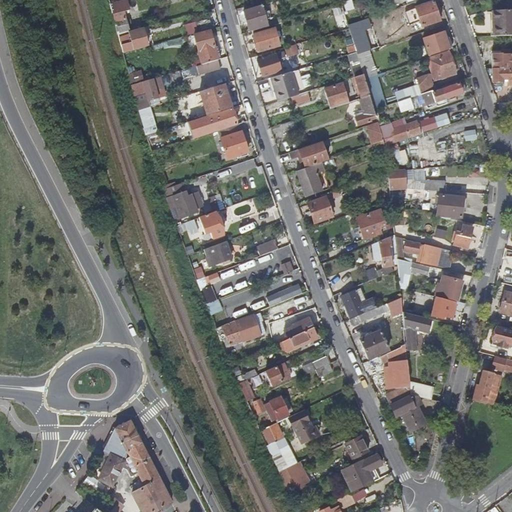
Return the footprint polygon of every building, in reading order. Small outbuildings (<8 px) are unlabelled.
[(125,0),(109,4),(117,32),(127,29),(122,13),(128,11),(125,0)] [(355,13),(352,3),(344,5),(347,15),(355,13)] [(439,21),(433,3),(405,13),(409,25),(419,21),(421,28),(439,21)] [(267,27),(268,29),(282,25),(280,19),(266,22),(262,7),(244,12),(249,32),(267,27)] [(494,37),(511,36),(511,10),(492,11),(492,21),(494,21),(494,37)] [(198,33),(209,30),(206,20),(194,23),(195,24),(198,33)] [(349,29),(350,33),(357,55),(362,53),(356,36),(368,31),(365,23),(349,29)] [(183,27),(186,36),(198,33),(195,24),(183,27)] [(142,28),(134,31),(139,49),(146,47),(142,28)] [(134,31),(118,35),(123,54),(139,49),(134,31)] [(202,65),(217,60),(209,31),(194,36),(202,65)] [(257,52),(273,48),(269,31),(253,35),(257,52)] [(449,50),(446,43),(443,33),(424,39),(429,57),(449,50)] [(456,75),(449,52),(428,60),(433,75),(436,82),(442,80),(456,75)] [(502,69),(511,69),(511,53),(502,54),(502,53),(492,54),(492,69),(502,69)] [(280,71),(274,55),(257,61),(261,77),(280,71)] [(368,68),(365,56),(358,58),(361,70),(368,68)] [(220,70),(217,60),(202,65),(201,65),(204,75),(220,70)] [(368,68),(361,70),(364,78),(365,82),(372,80),(368,68)] [(511,79),(511,69),(502,69),(492,69),(492,82),(503,81),(503,80),(511,79)] [(299,72),(291,74),(298,97),(306,94),(299,72)] [(291,74),(270,79),(277,102),(298,97),(291,74)] [(429,84),(436,82),(433,75),(427,78),(429,84)] [(159,77),(131,85),(133,92),(144,89),(148,103),(158,100),(155,91),(162,89),(159,77)] [(364,78),(355,81),(361,102),(371,100),(365,82),(364,78)] [(419,98),(432,93),(429,84),(427,78),(414,82),(419,98)] [(230,108),(223,84),(199,92),(207,116),(212,115),(230,108)] [(446,100),(463,94),(460,86),(443,92),(446,100)] [(325,92),(330,111),(347,106),(343,87),(325,92)] [(427,107),(446,100),(443,92),(424,99),(427,107)] [(371,100),(361,102),(359,103),(363,115),(355,118),(357,126),(370,123),(370,121),(377,118),(376,114),(371,100)] [(411,101),(399,105),(403,116),(414,111),(411,101)] [(273,113),(286,110),(283,102),(271,105),(273,113)] [(237,125),(230,108),(212,115),(215,125),(222,122),(225,129),(237,125)] [(212,115),(207,116),(187,122),(193,139),(218,131),(225,129),(222,122),(215,125),(212,115)] [(295,121),(282,125),(284,132),(297,128),(295,121)] [(378,122),(367,126),(373,144),(384,141),(380,130),(378,122)] [(239,124),(237,125),(225,129),(218,131),(226,159),(247,152),(239,124)] [(412,126),(383,135),(387,145),(415,135),(412,126)] [(474,130),(459,133),(460,141),(475,139),(474,130)] [(321,142),(289,153),(291,160),(301,157),(305,168),(321,163),(327,161),(321,142)] [(305,168),(297,171),(305,198),(322,192),(316,174),(324,171),(321,163),(305,168)] [(316,174),(322,192),(330,189),(324,171),(316,174)] [(388,172),(389,190),(404,191),(404,171),(388,172)] [(408,185),(408,191),(444,193),(444,183),(424,181),(424,185),(408,185)] [(182,183),(164,189),(167,199),(186,193),(182,183)] [(338,190),(320,196),(321,198),(307,204),(314,223),(332,217),(325,199),(329,198),(330,200),(339,196),(338,190)] [(186,193),(167,199),(177,226),(194,220),(199,218),(215,212),(218,211),(214,201),(202,205),(198,193),(187,197),(186,193)] [(440,195),(436,218),(448,220),(448,217),(460,219),(462,208),(466,209),(467,200),(440,195)] [(404,212),(391,210),(392,219),(402,220),(404,212)] [(215,212),(199,218),(205,234),(210,233),(212,238),(223,234),(215,212)] [(356,220),(361,233),(363,240),(387,233),(380,212),(356,220)] [(194,220),(177,226),(180,233),(196,227),(194,220)] [(472,228),(463,226),(461,233),(456,232),(453,246),(467,249),(472,228)] [(363,240),(361,233),(352,237),(354,243),(363,240)] [(394,237),(378,243),(381,270),(390,268),(388,250),(394,237)] [(261,244),(264,254),(278,248),(274,239),(261,244)] [(226,242),(206,249),(208,257),(207,258),(210,266),(232,258),(226,242)] [(424,265),(426,256),(428,249),(428,248),(406,243),(404,252),(417,256),(415,263),(424,265)] [(435,251),(428,249),(426,256),(434,258),(435,251)] [(426,256),(424,265),(431,267),(434,258),(426,256)] [(396,261),(398,272),(399,290),(405,291),(409,272),(411,264),(402,262),(396,261)] [(428,268),(411,264),(409,272),(426,276),(428,268)] [(441,283),(437,297),(457,302),(462,283),(442,278),(441,283)] [(336,287),(339,295),(349,291),(346,283),(336,287)] [(277,294),(281,302),(301,294),(297,286),(277,294)] [(361,289),(355,291),(360,302),(364,301),(362,297),(363,296),(361,289)] [(363,313),(364,314),(376,309),(373,301),(361,306),(360,302),(355,291),(341,297),(350,319),(363,313)] [(511,294),(505,293),(500,312),(511,315),(511,294)] [(455,304),(435,299),(431,317),(441,320),(443,317),(451,319),(455,304)] [(384,306),(387,313),(388,316),(402,311),(401,300),(384,306)] [(364,314),(349,320),(352,327),(387,313),(384,306),(376,309),(364,314)] [(402,313),(403,329),(406,329),(408,352),(424,350),(421,329),(429,330),(433,331),(435,321),(402,313)] [(221,328),(222,329),(227,342),(230,349),(244,342),(244,343),(259,336),(251,317),(236,323),(235,322),(221,328)] [(288,339),(312,327),(308,319),(284,330),(288,339)] [(288,339),(278,344),(281,350),(284,348),(286,352),(317,337),(312,327),(288,339)] [(219,336),(222,343),(227,342),(222,329),(221,328),(216,330),(219,336)] [(511,347),(511,332),(497,328),(492,345),(507,349),(508,347),(511,347)] [(389,350),(380,331),(359,340),(368,359),(389,350)] [(405,346),(400,348),(401,349),(386,355),(388,360),(406,354),(405,346)] [(312,363),(315,370),(316,370),(329,364),(326,356),(312,363)] [(503,372),(506,362),(495,359),(492,370),(503,372)] [(289,378),(283,364),(266,372),(272,386),(289,378)] [(333,371),(329,364),(316,370),(320,378),(333,371)] [(403,364),(389,366),(391,381),(405,379),(403,364)] [(242,375),(245,381),(257,375),(255,370),(242,375)] [(482,372),(475,401),(485,404),(486,399),(484,398),(488,383),(490,384),(493,375),(482,372)] [(247,382),(240,386),(247,401),(255,398),(247,382)] [(386,396),(390,405),(410,396),(409,388),(409,386),(386,396)] [(419,398),(431,400),(433,393),(409,388),(410,396),(419,398)] [(272,421),(292,411),(285,396),(280,399),(279,396),(264,403),(272,421)] [(419,399),(410,397),(391,406),(395,417),(401,414),(410,433),(425,425),(417,407),(422,404),(419,399)] [(303,413),(290,419),(293,428),(294,427),(302,444),(318,436),(314,428),(311,430),(303,413)] [(113,427),(101,451),(107,455),(95,479),(112,487),(121,469),(124,469),(126,470),(129,477),(137,473),(141,481),(134,484),(137,490),(130,494),(139,511),(154,511),(161,508),(171,502),(128,419),(113,427)] [(285,419),(260,431),(267,445),(284,437),(280,428),(287,424),(285,419)] [(284,437),(267,445),(271,453),(287,445),(284,437)] [(362,444),(359,438),(345,444),(352,459),(367,451),(363,444),(362,444)] [(293,464),(296,463),(287,445),(271,453),(280,471),(293,464)] [(354,492),(375,482),(370,471),(376,468),(384,465),(379,455),(371,458),(370,456),(343,469),(354,492)] [(293,464),(280,471),(290,492),(303,485),(293,464)] [(375,482),(381,479),(376,468),(370,471),(375,482)] [(350,494),(337,500),(341,510),(354,504),(350,494)] [(117,511),(122,507),(112,498),(99,511),(117,511)]
